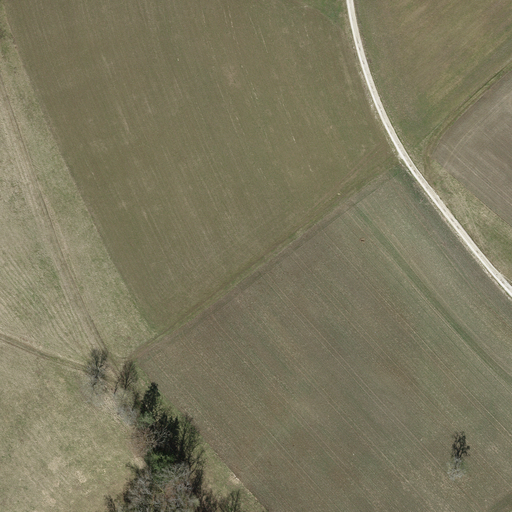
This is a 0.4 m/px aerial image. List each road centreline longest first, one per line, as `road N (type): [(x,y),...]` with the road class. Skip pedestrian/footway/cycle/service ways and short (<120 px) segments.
road 1 (track): [(351,0),(391,123),(511,274)]
road 2 (track): [(435,183),(435,136),(445,117),(511,66)]
